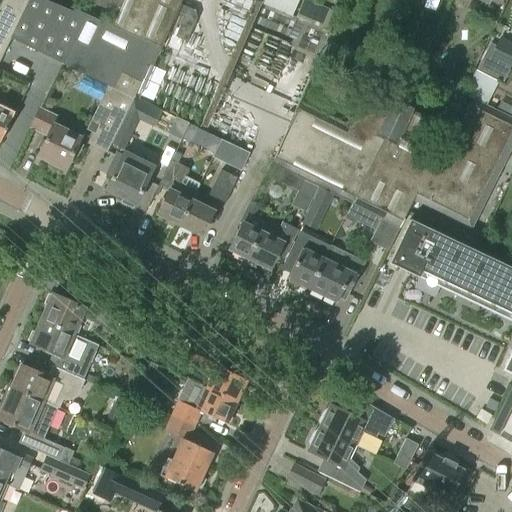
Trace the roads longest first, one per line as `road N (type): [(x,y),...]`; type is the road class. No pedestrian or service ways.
road 1 (unknown): [(208,0),(219,67),(254,99),(264,129),(247,189),(196,296)]
road 2 (residential): [(302,355),(50,217)]
road 3 (residential): [(302,355),(511,472)]
road 4 (residential): [(230,511),(302,355)]
road 5 (residential): [(0,332),(50,217)]
